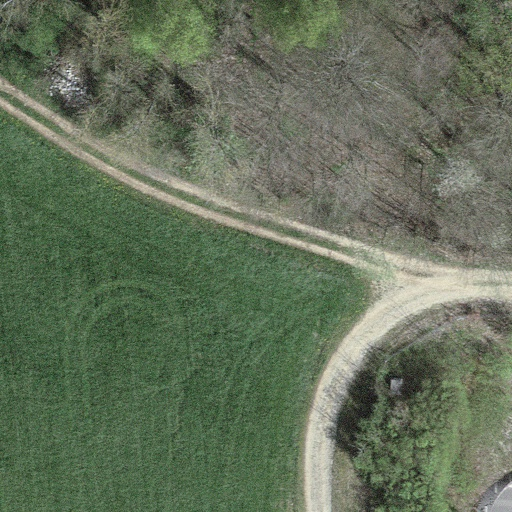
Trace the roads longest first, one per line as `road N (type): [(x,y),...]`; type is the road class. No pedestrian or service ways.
road 1 (motorway): [(362,511),(0,489)]
road 2 (track): [(511,308),(478,302),(368,342),(328,401),(313,511)]
